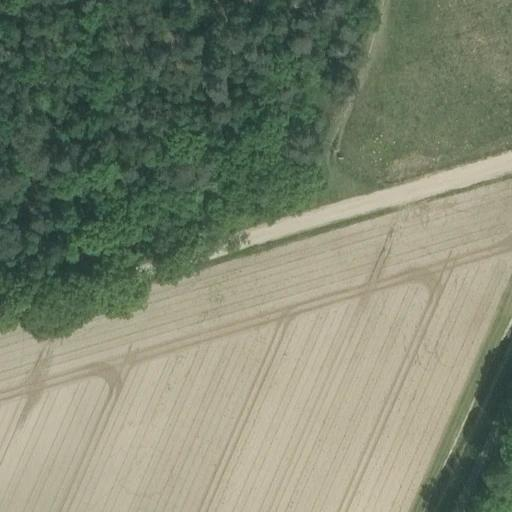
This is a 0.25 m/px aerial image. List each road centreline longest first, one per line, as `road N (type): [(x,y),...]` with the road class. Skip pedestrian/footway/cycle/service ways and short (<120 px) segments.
road 1 (track): [(0,317),(308,219)]
road 2 (track): [(308,219),(378,0)]
road 3 (track): [(308,219),(511,161)]
